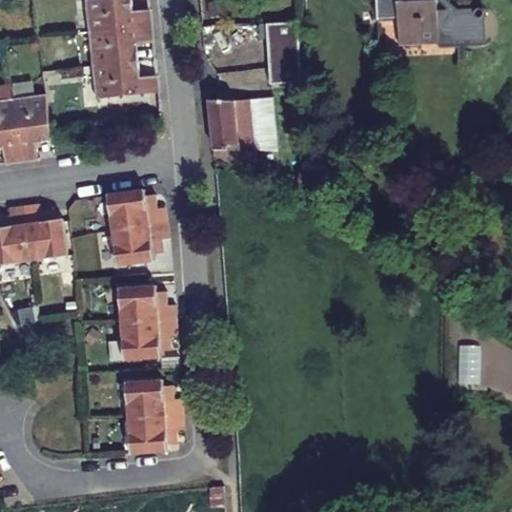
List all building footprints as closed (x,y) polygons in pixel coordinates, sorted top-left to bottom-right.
[(134,0),(87,0),(90,29),(153,23),(151,5),(135,6),(134,0)] [(493,11),(489,10),(469,11),(456,0),(384,0),(385,20),(406,19),(407,49),(498,45),(497,17),(496,14),(493,11)] [(75,2),(77,33),(87,33),(85,1),(75,2)] [(154,38),(153,23),(90,29),(94,62),(140,58),(138,40),(154,38)] [(274,26),(277,85),(310,84),(307,24),(274,26)] [(142,73),(140,58),(94,62),(97,95),(159,89),(157,71),(142,73)] [(47,89),(15,94),(24,157),(41,155),(38,139),(54,136),(47,89)] [(15,94),(0,96),(0,143),(5,143),(7,160),(24,157),(15,94)] [(216,102),(222,157),(248,170),(248,152),(275,152),(277,101),(256,103),(216,102)] [(335,172),(315,170),(313,195),(333,197),(335,172)] [(149,193),(148,186),(111,191),(116,227),(170,220),(168,205),(160,206),(158,192),(149,193)] [(44,209),(43,200),(27,203),(35,257),(71,252),(66,216),(59,216),(58,207),(44,209)] [(0,261),(35,257),(27,203),(12,205),(13,213),(0,214),(0,218),(1,224),(0,224),(0,261)] [(121,263),(157,259),(156,252),(166,251),(164,236),(172,235),(170,220),(116,227),(121,263)] [(124,321),(179,318),(178,302),(170,303),(169,289),(159,290),(159,283),(122,285),(124,321)] [(180,333),(179,318),(124,321),(126,357),(164,355),(163,348),(173,347),(172,333),(180,333)] [(130,415),(185,412),(184,396),(176,397),(175,383),(165,384),(165,377),(128,379),(130,415)] [(186,427),(185,412),(130,415),(133,451),(170,449),(169,442),(179,441),(178,428),(186,427)] [(225,486),(210,487),(212,508),(227,507),(225,486)]
